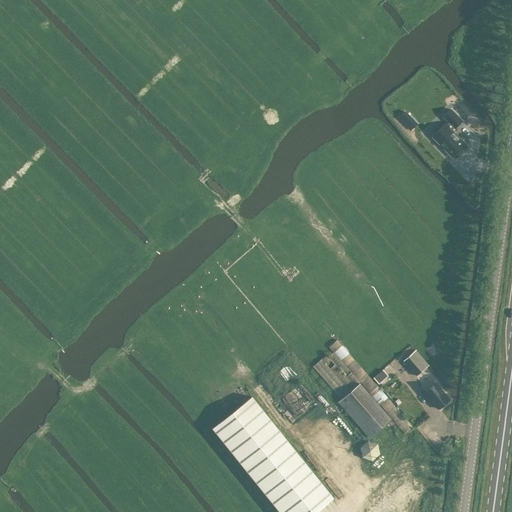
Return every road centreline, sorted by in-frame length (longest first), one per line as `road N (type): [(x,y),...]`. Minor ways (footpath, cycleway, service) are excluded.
road 1 (unclassified): [(466,511),(511,160)]
road 2 (primary): [(493,511),(511,381)]
